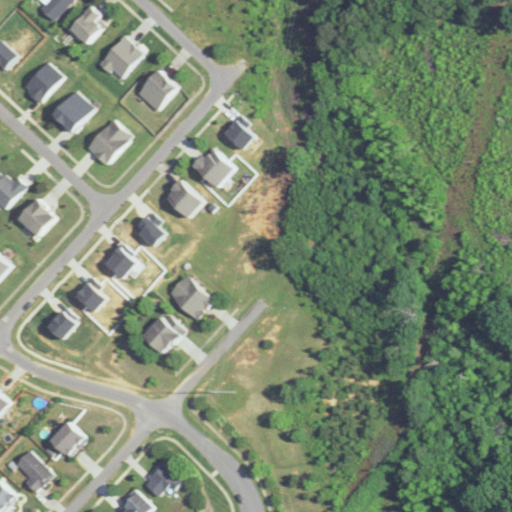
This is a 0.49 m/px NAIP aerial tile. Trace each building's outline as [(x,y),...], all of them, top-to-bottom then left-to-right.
[(105,17),(92,5),(70,27),(87,44),(103,28),(98,23),(105,17)] [(145,55),(126,36),(101,61),(120,80),(145,55)] [(177,88),(159,69),(137,91),(156,110),(177,88)] [(53,112),(70,131),(95,109),(78,90),(53,112)] [(105,164),(132,136),(115,119),(88,146),(105,164)] [(218,187),(236,166),(211,146),(193,167),(218,187)] [(204,201),(181,179),(164,196),(187,218),(204,201)] [(47,236),(66,217),(47,198),(28,216),(47,236)] [(0,251),(0,286),(20,267),(2,249),(0,251)] [(214,301),(187,275),(169,293),(195,319),(214,301)] [(185,330),(167,312),(143,336),(161,354),(185,330)] [(18,403),(0,386),(0,419),(1,421),(18,403)] [(93,439),(75,421),(58,439),(76,457),(93,439)] [(19,465),(44,491),(59,476),(34,451),(19,465)] [(0,486),(0,511),(9,511),(23,497),(6,480),(0,486)] [(161,511),(163,511),(142,489),(127,503),(134,510),(131,511),(161,511)]
